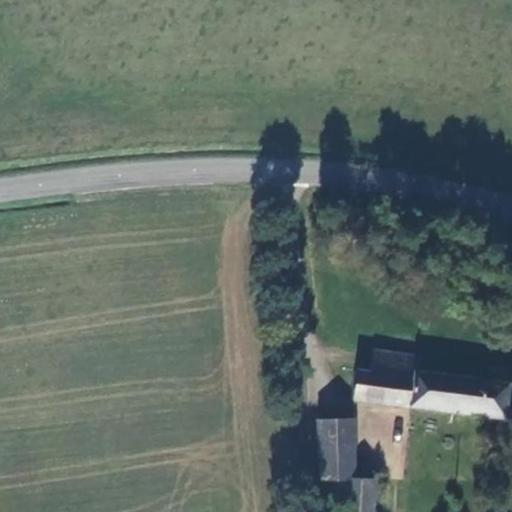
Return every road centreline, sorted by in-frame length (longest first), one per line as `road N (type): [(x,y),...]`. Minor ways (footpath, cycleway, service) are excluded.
road 1 (tertiary): [(0,189),(281,168)]
road 2 (tertiary): [(281,168),(381,176),(511,207)]
road 3 (unclassified): [(281,168),(305,392)]
